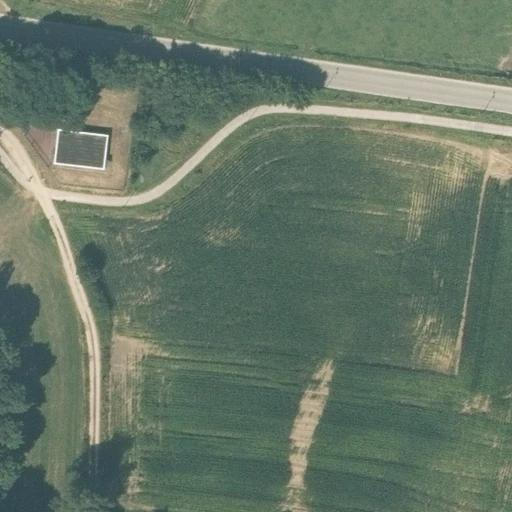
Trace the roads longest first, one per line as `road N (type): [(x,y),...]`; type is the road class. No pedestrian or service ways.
road 1 (tertiary): [(0,28),(511,104)]
road 2 (track): [(43,196),(87,317),(91,511)]
